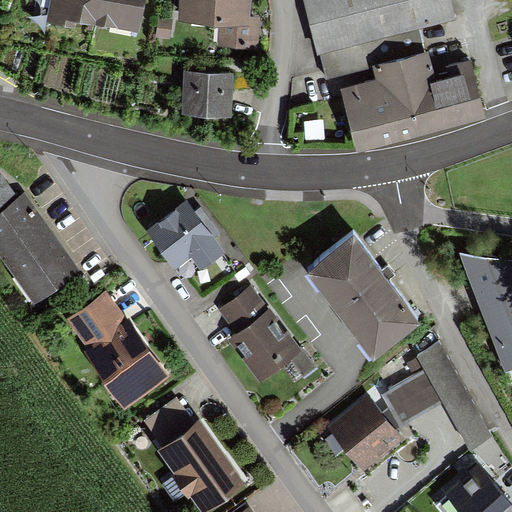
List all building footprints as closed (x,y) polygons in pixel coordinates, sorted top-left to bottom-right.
[(137,24),(142,0),(49,0),(46,15),(89,24),(91,14),(137,24)] [(179,0),(179,15),(218,16),(217,43),(260,45),(261,13),(250,12),(251,0),(179,0)] [(456,15),(452,0),(306,0),(326,74),(374,62),(426,49),(419,24),(456,15)] [(419,126),(486,109),(470,53),(434,63),(429,48),(426,49),(374,62),(377,72),(340,81),(356,143),(419,126)] [(220,68),(185,66),(183,105),(230,108),(232,68),(220,68)] [(0,248),(33,297),(79,265),(27,188),(18,194),(0,168),(0,248)] [(187,194),(147,224),(175,263),(191,251),(200,263),(225,244),(202,213),(187,194)] [(354,224),(308,258),(373,345),(419,311),(389,270),(354,224)] [(511,254),(460,247),(505,365),(511,362),(511,254)] [(268,304),(251,282),(219,306),(236,327),(228,333),(260,374),(278,360),(294,380),(316,363),(270,303),(268,304)] [(145,342),(106,287),(68,314),(128,398),(166,371),(145,342)] [(442,402),(471,451),(493,437),(441,342),(417,357),(424,370),(382,395),(390,408),(383,413),(396,429),(442,402)] [(245,476),(200,413),(194,417),(177,393),(144,417),(159,439),(156,442),(202,506),(245,476)] [(329,429),(363,472),(404,439),(396,429),(383,413),(370,396),(329,429)] [(469,477),(436,506),(441,511),(511,511),(511,505),(476,461),(464,471),(469,477)]
